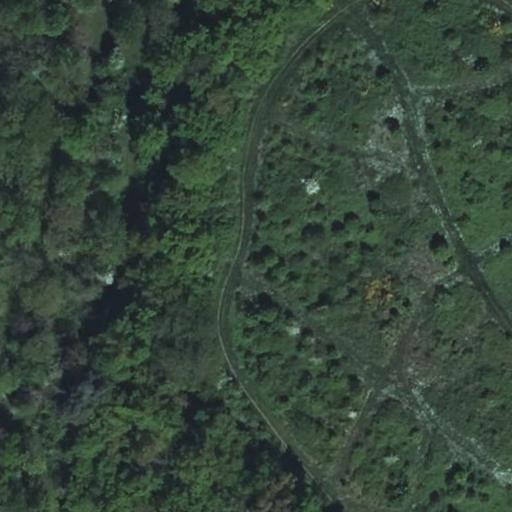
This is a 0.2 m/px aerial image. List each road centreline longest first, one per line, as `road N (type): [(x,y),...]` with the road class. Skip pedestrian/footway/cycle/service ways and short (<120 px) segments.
road 1 (track): [(333,28),(256,110),(242,224),(221,306),(230,358),(347,511)]
road 2 (track): [(333,28),(369,50),(428,194),(511,328)]
